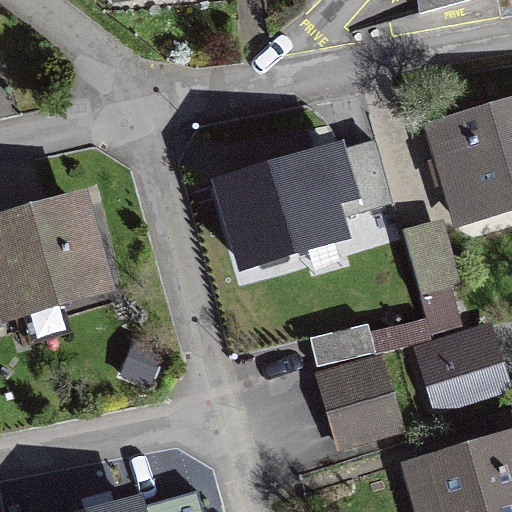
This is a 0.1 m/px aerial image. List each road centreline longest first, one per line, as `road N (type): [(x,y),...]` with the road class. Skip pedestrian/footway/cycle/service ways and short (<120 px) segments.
road 1 (residential): [(135,112),(511,39)]
road 2 (residential): [(135,112),(216,411)]
road 3 (residential): [(216,411),(0,455)]
road 4 (residential): [(35,0),(94,45),(135,112)]
road 5 (residential): [(0,142),(135,112)]
